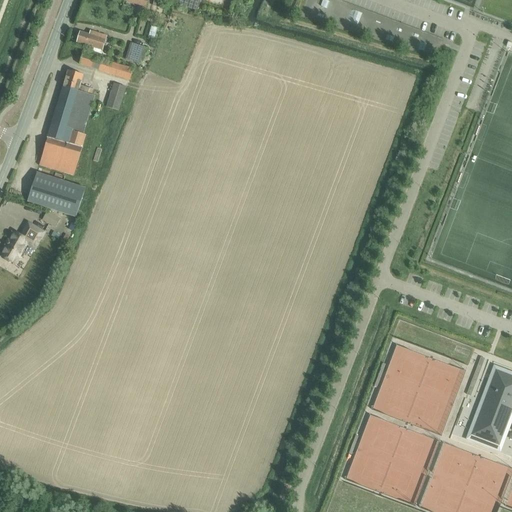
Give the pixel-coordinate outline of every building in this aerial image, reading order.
[(159,0),(154,0),(152,6),(162,9),(164,2),(159,0)] [(193,0),(178,0),(177,5),(197,11),(200,2),(193,0)] [(77,43),(102,51),(107,37),(95,33),(94,37),(80,33),(77,43)] [(130,43),(125,59),(125,61),(142,66),(147,49),(142,47),(143,43),(139,42),(138,46),(130,43)] [(133,70),(82,54),(79,65),(129,80),(133,70)] [(83,135),(94,97),(91,96),(93,90),(80,86),(83,76),(68,71),(39,166),(73,176),(85,136),(83,135)] [(106,108),(118,112),(125,88),(114,84),(106,108)] [(85,189),(37,173),(28,202),(75,218),(85,189)] [(42,221),(55,228),(60,219),(47,212),(42,221)] [(14,233),(1,256),(3,258),(5,260),(8,262),(11,262),(15,264),(18,258),(22,257),(24,254),(23,250),(26,244),(35,249),(44,233),(28,224),(21,237),(14,233)] [(511,376),(496,371),(474,429),(501,439),(511,410),(511,376)]
